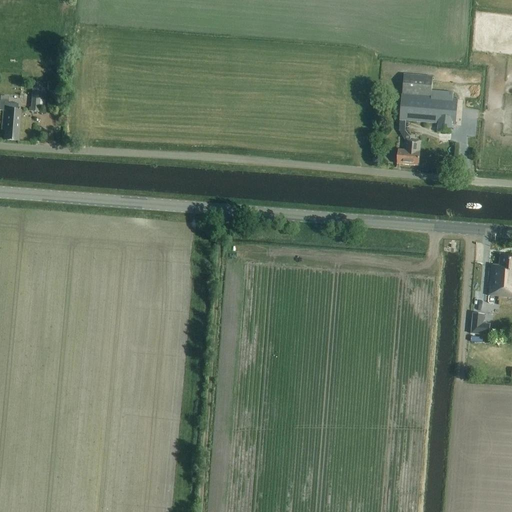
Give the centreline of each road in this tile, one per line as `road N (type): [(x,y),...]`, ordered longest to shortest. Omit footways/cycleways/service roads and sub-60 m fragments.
road 1 (secondary): [(511,234),(0,192)]
road 2 (unclassified): [(511,184),(0,145)]
